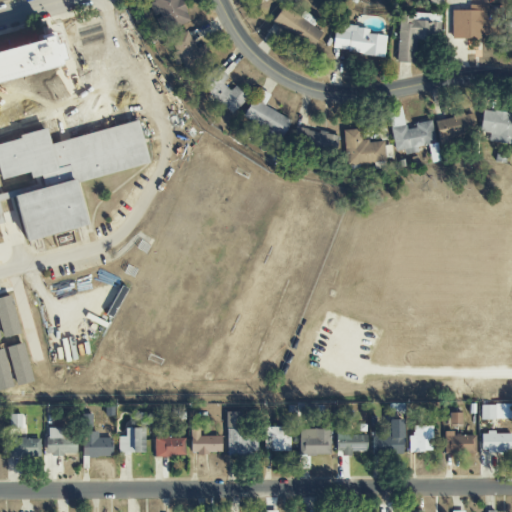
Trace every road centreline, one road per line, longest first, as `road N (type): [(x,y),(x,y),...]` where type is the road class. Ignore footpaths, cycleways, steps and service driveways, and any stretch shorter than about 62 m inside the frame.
road 1 (residential): [(0,492),(511,487)]
road 2 (residential): [(219,0),(252,53),(314,91),(365,96),(462,78),(511,83)]
